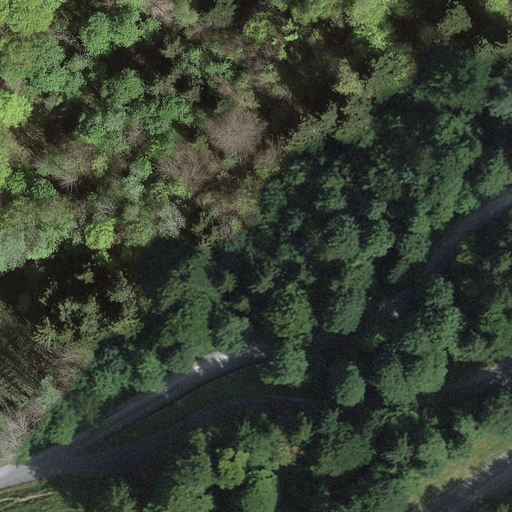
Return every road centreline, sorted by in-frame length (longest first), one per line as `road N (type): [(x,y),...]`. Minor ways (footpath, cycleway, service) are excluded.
road 1 (unclassified): [(52,472),(234,356),(363,323),(472,223),(511,204)]
road 2 (unclassified): [(52,472),(129,450),(228,405),(384,406),(468,388),(511,365)]
